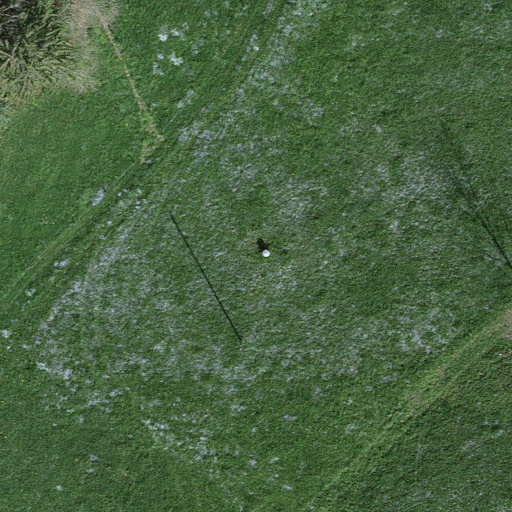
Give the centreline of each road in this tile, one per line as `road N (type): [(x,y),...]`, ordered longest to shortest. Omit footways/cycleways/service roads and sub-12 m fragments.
road 1 (track): [(271,0),(246,66),(174,160),(53,283),(38,320),(47,374),(92,419),(222,462),(316,508)]
road 2 (track): [(511,321),(425,394),(313,511)]
